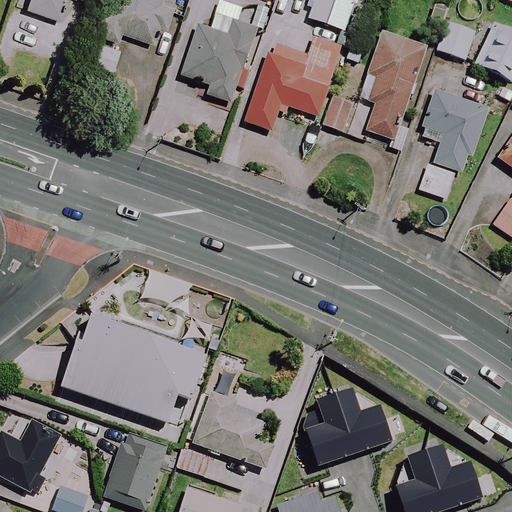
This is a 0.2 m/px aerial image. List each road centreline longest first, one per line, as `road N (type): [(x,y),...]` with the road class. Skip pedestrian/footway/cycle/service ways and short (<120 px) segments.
road 1 (secondary): [(77,188),(174,208),(319,265),(453,333),(511,376)]
road 2 (tertiary): [(77,188),(42,257),(0,310)]
